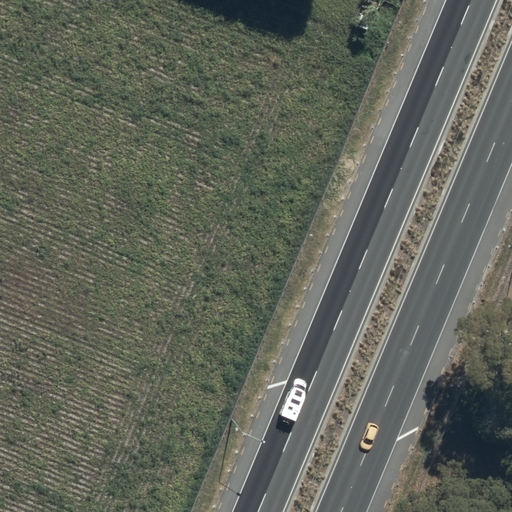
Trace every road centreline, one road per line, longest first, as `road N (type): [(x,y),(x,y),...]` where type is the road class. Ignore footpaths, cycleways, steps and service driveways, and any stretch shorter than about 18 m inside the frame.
road 1 (trunk): [(258,511),(471,0)]
road 2 (trunk): [(511,102),(341,511)]
